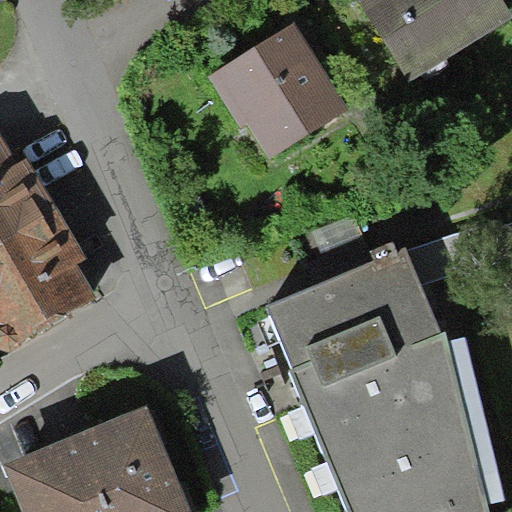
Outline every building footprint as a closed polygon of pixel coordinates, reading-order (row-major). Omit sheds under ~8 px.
[(357,0),(356,1),(405,83),(511,20),(511,19),(500,0),(357,0)] [(264,165),(348,118),(297,29),(214,76),(264,165)] [(0,351),(97,298),(11,140),(0,145),(0,351)] [(498,223),(403,262),(418,294),(511,257),(511,259),(511,226),(502,230),(498,223)] [(407,271),(403,262),(270,319),(273,327),(256,334),(268,361),(280,356),(310,424),(290,433),(300,457),(318,449),(331,481),(311,489),(321,511),(328,511),(342,507),(343,511),(483,511),(446,355),(418,294),(407,271)] [(186,511),(148,415),(2,475),(16,511),(186,511)]
